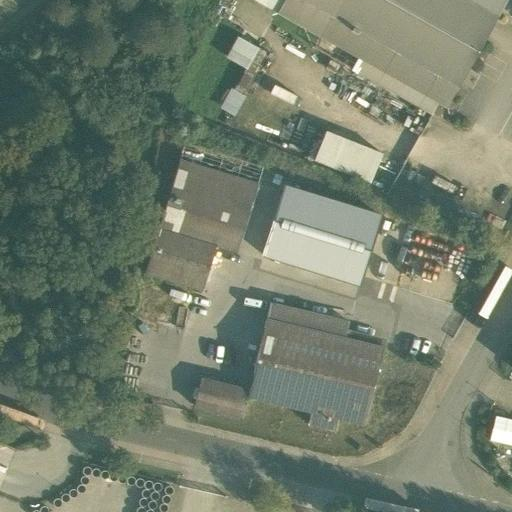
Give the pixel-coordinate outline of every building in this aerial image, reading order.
[(251,0),(277,14),(284,0),(251,0)] [(284,0),(277,14),(361,61),(355,72),(431,115),(437,103),(446,108),(507,0),(284,0)] [(236,36),(223,58),(244,70),(245,71),(258,49),(236,36)] [(244,70),(233,90),(241,94),(265,53),(258,49),(245,71),(244,70)] [(233,90),(230,88),(218,109),(233,117),(245,96),(241,94),(233,90)] [(313,163),(369,185),(382,155),(325,133),(313,163)] [(255,178),(259,164),(187,142),(183,156),(255,178)] [(177,159),(157,227),(214,244),(214,245),(235,251),(256,183),(177,159)] [(379,216),(284,187),(262,255),(358,285),(379,216)] [(200,290),(214,245),(214,244),(157,227),(143,273),(200,290)] [(269,301),(264,317),(349,339),(351,331),(345,330),(347,321),(269,301)] [(382,347),(349,339),(264,317),(246,390),(245,397),(309,413),(306,425),(332,432),(335,420),(362,427),(382,347)] [(384,339),(351,331),(349,339),(382,347),(384,339)] [(240,416),(245,397),(246,390),(200,378),(193,405),(240,416)]
